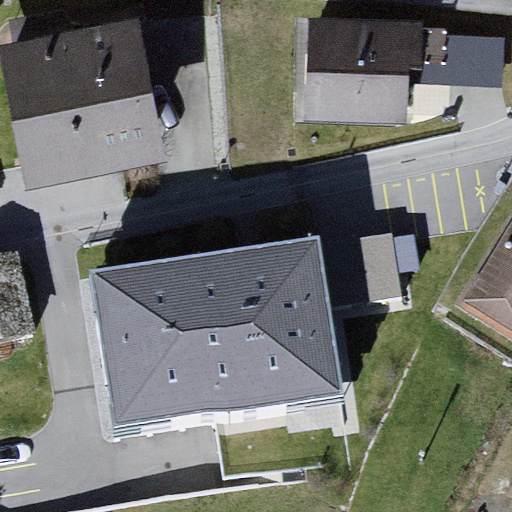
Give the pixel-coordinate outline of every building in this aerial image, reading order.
[(47,189),(183,160),(150,11),(14,40),(47,189)] [(318,24),(312,120),(413,127),(420,30),(318,24)] [(511,363),(511,223),(446,322),(511,365),(511,363)] [(90,278),(111,432),(338,401),(316,247),(90,278)] [(22,259),(0,264),(0,353),(43,343),(26,281),(22,259)]
